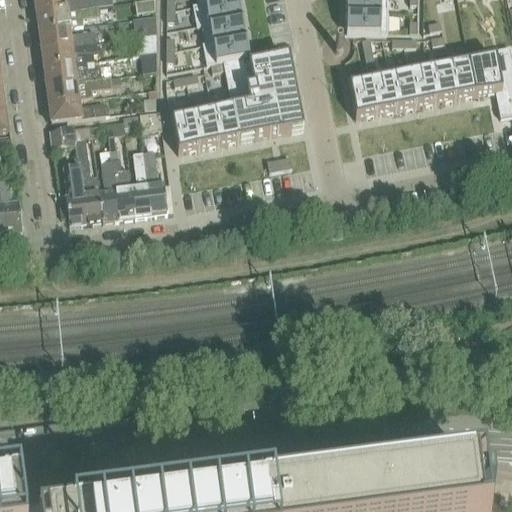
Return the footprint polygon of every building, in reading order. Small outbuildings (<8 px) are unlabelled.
[(65,0),(44,0),(32,2),(33,11),(36,13),(36,19),(98,11),(105,10),(103,0),(89,0),(66,3),(65,0)] [(194,0),(197,10),(197,11),(238,3),(236,0),(194,0)] [(347,7),(346,18),(388,19),(387,0),(346,0),(347,1),(347,7)] [(409,0),(409,10),(417,10),(417,0),(409,0)] [(156,3),(124,7),(126,20),(156,16),(156,3)] [(166,3),(166,15),(175,15),(175,3),(166,3)] [(197,10),(192,11),(196,32),(201,31),(241,23),(239,13),(238,7),(238,3),(197,11),(197,10)] [(36,38),(70,34),(83,32),(82,25),(100,22),(98,11),(36,19),(37,25),(35,27),(36,38)] [(166,15),(166,27),(175,27),(175,15),(166,15)] [(346,27),(346,38),(360,38),(387,39),(388,19),(346,18),(346,21),(346,27)] [(156,40),(156,22),(133,25),(135,43),(156,40)] [(241,23),(201,31),(204,49),(205,51),(245,43),(243,32),(242,26),(241,23)] [(409,27),(409,39),(417,39),(417,27),(409,27)] [(439,27),(428,30),(429,38),(441,35),(439,27)] [(41,56),(96,48),(94,36),(71,40),(70,34),(36,38),(38,47),(41,50),(41,56)] [(156,40),(137,43),(140,60),(156,58),(156,40)] [(442,42),(430,44),(432,52),(444,49),(442,42)] [(204,49),(202,49),(206,71),(210,70),(222,68),(248,63),(249,63),(247,52),(246,46),(245,43),(205,51),(204,49)] [(166,44),(166,56),(174,56),(174,44),(166,44)] [(326,58),(328,65),(333,70),(340,72),(347,70),(352,65),(355,58),(352,50),(346,45),(338,44),(332,47),(328,52),(326,58)] [(369,44),(361,46),(364,58),(372,56),(369,44)] [(392,45),(391,53),(404,53),(404,45),(392,45)] [(404,45),(404,53),(416,53),(416,45),(404,45)] [(97,60),(96,48),(41,56),(42,61),(40,64),(41,74),(87,68),(94,67),(93,60),(97,60)] [(511,61),(510,53),(494,56),(501,96),(495,98),(500,124),(511,121),(511,61)] [(166,56),(166,68),(174,68),(174,56),(166,56)] [(372,56),(364,58),(366,70),(374,68),(372,56)] [(494,56),(467,61),(475,101),(495,98),(501,96),(494,56)] [(143,79),(156,77),(156,58),(140,60),(143,79)] [(248,63),(222,68),(224,76),(230,107),(238,147),(303,135),(297,101),(289,102),(288,96),(296,94),(295,94),(289,61),(249,68),(248,63)] [(467,61),(447,65),(455,105),(464,104),(471,102),(472,102),(475,101),(467,61)] [(447,65),(427,69),(435,109),(445,107),(451,106),(455,105),(447,65)] [(87,68),(41,74),(43,84),(45,86),(46,92),(100,84),(99,73),(88,75),(87,68)] [(222,68),(210,70),(212,78),(224,76),(222,68)] [(427,69),(407,73),(415,113),(425,111),(432,110),(435,109),(427,69)] [(407,73),(387,77),(387,79),(388,79),(395,117),(406,115),(412,114),(415,113),(407,73)] [(370,82),(368,83),(375,121),(386,119),(392,117),(395,117),(388,79),(387,79),(370,82)] [(196,80),(185,82),(186,90),(198,88),(196,80)] [(369,80),(347,84),(355,125),(366,122),(373,121),(375,121),(368,83),(370,82),(369,80)] [(185,82),(173,84),(174,92),(186,90),(185,82)] [(111,83),(100,84),(46,92),(47,97),(45,99),(46,110),(81,105),(93,104),(92,97),(112,94),(111,83)] [(143,104),(145,116),(155,114),(155,103),(143,104)] [(47,120),(50,122),(51,128),(105,121),(104,110),(82,113),(81,105),(46,110),(47,120)] [(230,107),(210,110),(217,151),(228,149),(234,148),(238,147),(230,107)] [(210,110),(189,114),(191,121),(197,155),(208,153),(215,152),(217,151),(210,110)] [(5,123),(5,118),(0,118),(0,136),(9,136),(8,125),(5,123)] [(160,118),(139,120),(140,131),(141,138),(162,135),(160,118)] [(139,120),(122,122),(123,127),(123,133),(140,131),(139,120)] [(191,121),(171,125),(178,159),(189,156),(195,155),(197,155),(191,121)] [(383,156),(419,148),(413,124),(378,133),(383,156)] [(123,127),(106,130),(108,144),(124,142),(123,133),(123,127)] [(91,132),(74,134),(75,144),(84,143),(92,142),(91,132)] [(52,137),(50,137),(52,155),(75,152),(76,152),(76,150),(75,144),(74,134),(52,137)] [(0,155),(12,154),(10,144),(0,145),(0,155)] [(76,152),(75,152),(78,172),(79,171),(83,206),(87,230),(103,228),(99,198),(97,183),(89,184),(85,148),(76,150),(76,152)] [(115,156),(110,157),(111,168),(119,226),(135,224),(131,194),(129,175),(121,176),(118,156),(115,156)] [(106,197),(99,198),(103,228),(119,226),(111,168),(110,157),(101,158),(106,197)] [(154,158),(143,160),(151,222),(167,220),(164,189),(158,190),(154,158)] [(137,193),(131,194),(135,224),(151,222),(143,160),(133,161),(137,193)] [(267,167),(269,178),(292,174),(289,163),(267,167)] [(67,201),(59,202),(62,224),(69,230),(69,232),(87,230),(83,206),(79,171),(78,172),(63,173),(67,201)] [(8,187),(0,187),(0,199),(4,240),(23,238),(19,207),(11,208),(8,187)] [(269,508),(285,490),(290,485),(77,511),(491,511),(490,499),(476,501),(474,485),(482,484),(482,480),(269,508)]
